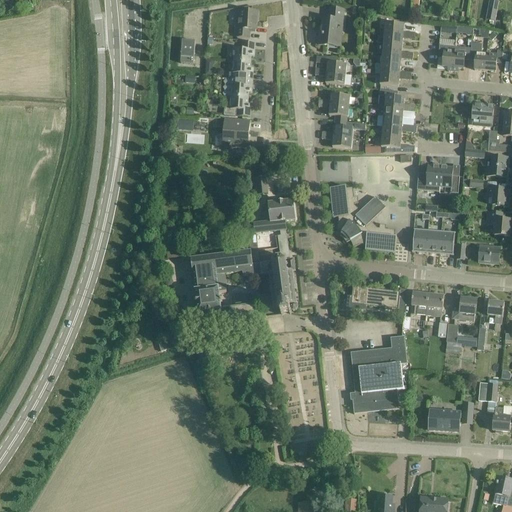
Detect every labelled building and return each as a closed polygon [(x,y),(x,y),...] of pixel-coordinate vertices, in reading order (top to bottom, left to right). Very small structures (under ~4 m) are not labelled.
[(490,0),(486,20),(495,22),(499,2),(490,0)] [(257,30),(258,13),(239,11),(237,38),(250,39),(251,30),(257,30)] [(344,12),(329,11),(328,20),(324,19),(322,35),(320,35),(319,46),(341,48),(343,21),(344,12)] [(386,24),(385,34),(408,36),(409,33),(404,32),(405,25),(386,24)] [(457,34),(458,27),(442,26),(441,33),(457,34)] [(385,34),(384,44),(403,46),(404,39),(412,40),(412,33),(409,33),(408,36),(385,34)] [(497,37),(494,33),(489,38),(492,42),(497,37)] [(183,41),(181,64),(194,65),(196,42),(183,41)] [(252,57),(255,58),(256,43),(243,42),(243,50),(235,50),(234,62),(251,63),(252,57)] [(384,44),(383,54),(407,57),(407,53),(402,53),(403,46),(384,44)] [(471,49),(470,61),(476,62),(475,71),(486,71),(488,54),(482,54),(483,45),(472,44),(471,49)] [(453,71),(456,47),(445,46),(440,46),(439,58),(444,58),(443,68),(448,68),(448,70),(453,71)] [(465,61),(470,61),(471,49),(456,47),(453,71),(459,71),(459,69),(464,70),(465,61)] [(488,54),(486,71),(496,72),(497,64),(502,64),(503,52),(498,51),(497,55),(488,54)] [(383,54),(382,65),(401,66),(402,59),(410,60),(410,53),(407,53),(407,57),(383,54)] [(323,73),(346,76),(347,65),(340,65),(340,59),(329,58),(328,63),(328,70),(316,69),(316,76),(322,77),(323,73)] [(230,73),(230,80),(253,81),(254,69),(251,68),(251,63),(234,62),(234,74),(230,73)] [(376,64),(375,74),(381,75),(405,77),(405,73),(400,73),(401,66),(382,65),(376,64)] [(326,84),(345,86),(351,87),(352,76),(346,76),(323,73),(322,77),(327,77),(326,84)] [(381,75),(380,85),(399,87),(400,80),(408,81),(408,74),(405,73),(405,77),(381,75)] [(233,86),(232,98),(249,99),(249,93),(252,94),(253,81),(230,80),(229,86),(233,86)] [(379,106),(378,106),(409,109),(409,106),(405,105),(405,98),(397,97),(398,92),(387,91),(380,91),(379,96),(379,106)] [(319,108),(326,109),(326,105),(349,108),(351,97),(332,95),(331,102),(320,101),(319,108)] [(249,99),(232,98),(231,106),(230,106),(228,106),(227,107),(226,108),(226,109),(225,110),(225,111),(225,112),(224,116),(235,116),(236,110),(239,110),(238,117),(250,117),(251,105),(248,105),(249,99)] [(336,117),(336,122),(348,123),(349,108),(326,105),(326,109),(330,109),(330,116),(336,117)] [(493,124),(494,106),(474,105),(473,120),(481,121),(481,123),(493,124)] [(379,108),(378,117),(384,118),(403,119),(404,112),(412,113),(413,106),(409,106),(409,109),(378,106),(378,108),(379,108)] [(511,112),(505,112),(503,136),(511,136),(511,140),(511,146),(511,145),(511,112)] [(384,118),(384,128),(407,130),(407,133),(410,133),(411,126),(403,126),(403,119),(384,118)] [(226,120),(224,147),(248,149),(250,121),(226,120)] [(187,131),(188,122),(178,121),(178,131),(187,131)] [(323,133),(322,140),(329,140),(329,137),(353,140),(354,130),(365,132),(365,125),(358,124),(348,123),(336,122),(335,127),(334,134),(323,133)] [(384,128),(383,138),(401,139),(402,132),(407,133),(407,130),(384,128)] [(488,152),(496,152),(497,146),(498,133),(490,132),(488,152)] [(443,133),(443,142),(458,142),(458,134),(443,133)] [(352,150),(353,140),(329,137),(329,140),(334,141),(333,148),(352,150)] [(383,139),(382,148),(388,148),(395,149),(395,153),(415,153),(415,147),(401,146),(401,140),(401,139),(383,138),(383,139)] [(366,145),(365,154),(381,154),(381,149),(377,149),(371,148),(371,145),(366,145)] [(485,159),(485,152),(466,150),(465,158),(485,159)] [(507,178),(508,159),(493,158),(492,170),(488,170),(487,176),(507,178)] [(439,193),(440,188),(441,168),(440,168),(440,167),(434,167),(428,167),(427,175),(419,174),(417,191),(439,193)] [(442,168),(441,168),(440,188),(452,189),(451,194),(459,194),(460,178),(453,177),(454,169),(448,169),(448,168),(442,167),(442,168)] [(255,195),(268,194),(266,177),(253,178),(255,195)] [(463,188),(484,190),(484,182),(471,181),(464,180),(463,188)] [(353,245),(354,247),(362,245),(366,245),(366,251),(396,254),(397,243),(397,238),(395,237),(395,231),(386,230),(387,226),(380,225),(380,229),(378,229),(372,223),(381,213),(387,208),(376,197),(361,212),(355,206),(355,204),(359,204),(358,198),(354,198),(353,189),(347,189),(347,187),(330,189),(334,218),(339,218),(339,220),(339,222),(337,230),(339,231),(340,232),(343,233),(345,234),(346,236),(348,237),(349,238),(350,240),(351,242),(352,244),(353,245)] [(508,207),(510,190),(488,189),(488,196),(494,197),(493,206),(508,207)] [(281,232),(287,231),(286,222),(296,221),(293,201),(269,204),(271,223),(255,225),(256,234),(281,231),(281,232)] [(510,237),(511,221),(500,220),(500,213),(489,212),(488,225),(496,226),(495,236),(510,237)] [(412,253),(427,254),(428,231),(414,230),(414,231),(415,231),(413,252),(412,252),(412,253)] [(287,231),(281,232),(281,236),(278,237),(281,257),(277,258),(277,257),(276,257),(275,257),(276,258),(273,262),(273,263),(259,265),(257,265),(258,275),(262,275),(263,275),(270,274),(274,307),(279,307),(279,309),(280,310),(281,309),(282,315),(292,314),(291,310),(293,311),(297,311),(299,309),(298,305),(296,304),(297,304),(295,287),(296,287),(295,279),(294,280),(293,272),(296,271),(294,260),(290,260),(287,231)] [(427,254),(440,255),(442,232),(428,231),(427,254)] [(442,232),(440,255),(454,256),(453,255),(455,234),(456,234),(456,233),(442,232)] [(258,251),(256,234),(248,235),(250,251),(252,251),(252,252),(258,251)] [(458,246),(457,260),(465,261),(467,247),(458,246)] [(167,249),(168,260),(184,258),(182,248),(167,249)] [(481,248),(479,264),(499,265),(500,249),(481,248)] [(258,275),(257,265),(253,266),(252,254),(252,251),(250,251),(192,259),(193,274),(194,274),(196,291),(201,329),(231,325),(249,323),(250,326),(257,325),(256,318),(254,306),(253,294),(241,295),(241,293),(234,294),(236,303),(237,303),(237,306),(237,309),(222,311),(220,293),(227,292),(225,275),(244,272),(244,277),(255,276),(258,275)] [(173,283),(172,280),(170,278),(167,279),(165,282),(166,285),(169,287),(172,286),(173,283)] [(351,297),(349,309),(366,311),(366,306),(405,311),(406,300),(400,299),(401,292),(354,287),(352,297),(351,297)] [(419,307),(427,308),(429,295),(413,293),(412,306),(411,314),(418,315),(419,307)] [(431,295),(429,295),(427,308),(427,315),(442,317),(444,297),(431,295)] [(468,299),(462,299),(461,303),(461,304),(454,303),(452,319),(475,322),(475,316),(476,316),(478,301),(476,300),(476,297),(469,296),(468,299)] [(503,318),(505,304),(489,302),(488,316),(496,317),(495,325),(502,326),(503,318)] [(411,319),(404,318),(403,330),(409,331),(411,319)] [(435,337),(446,338),(448,324),(437,323),(435,337)] [(459,326),(449,325),(447,342),(448,342),(446,353),(461,355),(462,344),(463,334),(458,334),(459,326)] [(484,351),(485,345),(486,330),(480,329),(479,339),(478,345),(478,351),(484,351)] [(392,349),(351,353),(356,401),(353,401),(355,415),(400,410),(398,391),(404,390),(401,365),(408,364),(405,337),(391,339),(392,349)] [(199,341),(201,361),(213,359),(210,339),(199,341)] [(159,343),(162,353),(176,349),(174,340),(159,343)] [(429,365),(428,370),(443,373),(444,367),(429,365)] [(479,402),(496,404),(497,386),(480,384),(479,402)] [(474,403),(464,403),(463,413),(473,414),(474,403)] [(495,409),(493,431),(510,433),(511,408),(511,407),(504,407),(504,409),(495,409)] [(430,411),(429,431),(460,433),(461,413),(430,411)] [(504,506),(502,511),(511,511),(511,495),(510,496),(511,488),(511,481),(499,479),(494,504),(504,506)] [(380,504),(377,504),(376,511),(394,511),(394,510),(392,510),(393,497),(380,496),(380,504)] [(447,511),(448,501),(422,499),(420,511),(447,511)] [(355,511),(357,502),(346,502),(344,511),(355,511)] [(298,504),(298,511),(312,511),(312,503),(298,504)]
